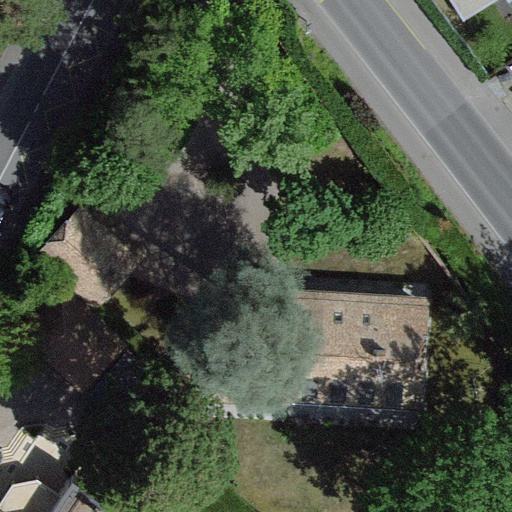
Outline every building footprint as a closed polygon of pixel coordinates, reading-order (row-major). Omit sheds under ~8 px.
[(511,0),(501,0),(510,11),(511,9),(511,0)] [(138,256),(83,206),(42,252),(98,302),(138,256)] [(126,341),(64,286),(23,331),(85,386),(126,341)] [(419,391),(424,304),(294,296),(293,316),(292,383),(419,391)] [(292,383),(293,316),(281,315),(280,333),(266,332),(266,327),(218,324),(213,392),(290,397),(292,383)] [(13,511),(0,503),(0,511),(136,511),(76,472),(48,511),(13,511)]
